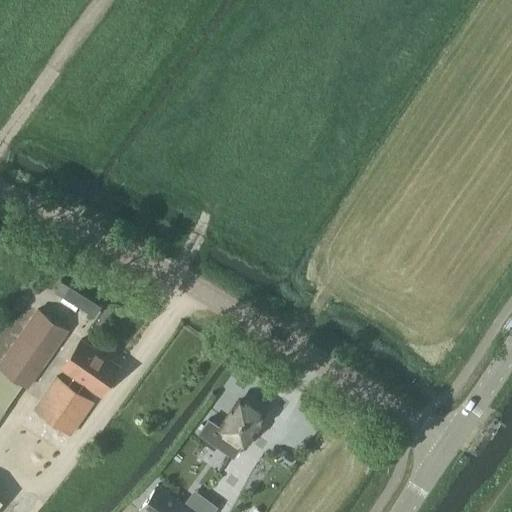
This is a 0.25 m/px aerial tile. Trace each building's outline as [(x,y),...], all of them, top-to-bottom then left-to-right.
[(60,279),(53,289),(62,295),(59,299),(75,308),(77,305),(93,315),(101,304),(60,279)] [(27,386),(66,329),(37,308),(0,361),(0,414),(4,409),(22,383),(27,386)] [(55,375),(54,377),(55,377),(33,408),(70,433),(91,402),(92,401),(77,390),(84,381),(100,392),(118,365),(101,353),(102,353),(97,349),(96,350),(80,338),(61,365),(74,374),(67,384),(55,375)] [(261,414),(240,399),(220,426),(208,417),(198,431),(232,455),(241,442),(242,442),(244,439),(246,440),(252,432),(250,431),(261,414)] [(142,511),(197,511),(156,483),(137,508),(142,511)]
